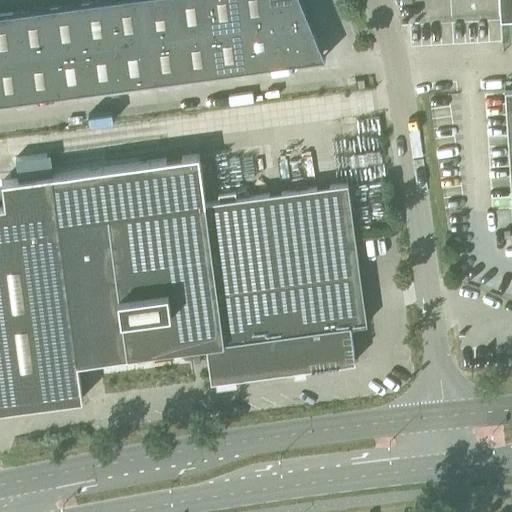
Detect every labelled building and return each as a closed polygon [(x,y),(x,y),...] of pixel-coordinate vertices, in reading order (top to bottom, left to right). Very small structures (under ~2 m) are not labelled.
[(84,46),(115,42),(109,0),(97,0),(78,3),(84,46)] [(109,0),(115,42),(147,38),(141,0),(109,0)] [(141,0),(147,38),(178,33),(173,0),(141,0)] [(205,0),(173,0),(178,33),(210,29),(205,0)] [(205,0),(210,29),(241,25),(237,0),(205,0)] [(272,21),(270,7),(269,0),(237,0),(241,25),(272,21)] [(511,0),(498,0),(500,16),(511,15),(511,0)] [(302,2),(270,7),(272,21),(274,35),(314,30),(302,2)] [(78,3),(47,7),(52,51),(84,46),(78,3)] [(21,55),(52,51),(47,7),(15,11),(21,55)] [(0,57),(21,55),(15,11),(0,13),(0,57)] [(274,35),(272,21),(241,25),(247,69),(278,64),(274,35)] [(241,25),(210,29),(216,73),(247,69),(241,25)] [(184,77),(216,73),(210,29),(178,33),(184,77)] [(314,30),(274,35),(278,64),(325,58),(314,30)] [(178,33),(147,38),(153,81),(184,77),(178,33)] [(153,81),(147,38),(115,42),(121,86),(153,81)] [(121,86),(115,42),(84,46),(90,90),(121,86)] [(90,90),(84,46),(52,51),(58,94),(90,90)] [(52,51),(21,55),(27,98),(58,94),(52,51)] [(0,101),(27,98),(21,55),(0,57),(0,101)] [(219,201),(205,203),(198,155),(2,182),(5,205),(0,205),(0,409),(82,399),(77,363),(206,346),(211,381),(355,362),(350,326),(366,324),(347,183),(236,198),(235,192),(218,194),(219,201)]
